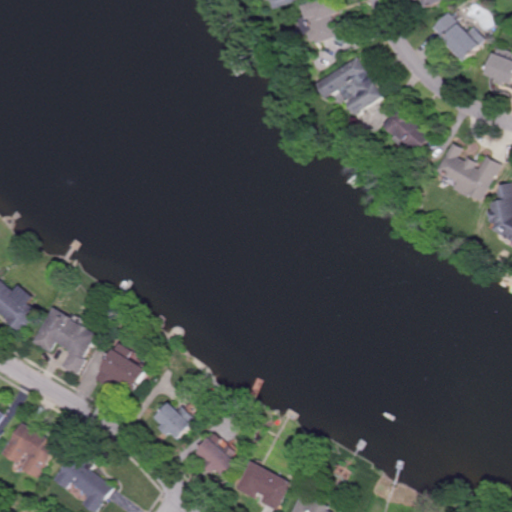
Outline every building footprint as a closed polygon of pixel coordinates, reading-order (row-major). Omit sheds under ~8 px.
[(296,0),(297,2),(276,9),(273,1),(269,0),(296,0)] [(341,0),(347,15),(338,18),(345,38),(325,45),(323,42),(321,43),(316,42),(313,34),(310,36),(304,20),(313,16),(309,8),(316,5),(316,3),(323,0),(326,0),(327,1),(330,0),(341,0)] [(451,0),(452,1),(432,10),(427,0),(451,0)] [(474,34),(479,28),(491,40),(486,46),(487,47),(478,57),(475,54),(471,58),(461,49),(460,50),(457,46),(456,47),(450,41),(451,40),(439,29),(453,14),(474,34)] [(511,52),(511,81),(509,80),(507,84),(499,81),(501,76),(491,73),(498,52),(501,52),(502,49),(511,52)] [(377,83),(381,80),(390,94),(367,109),(368,110),(364,113),(363,112),(362,113),(346,88),(333,96),(324,81),(364,55),(373,69),(369,72),(377,83)] [(425,116),(421,120),(438,135),(423,152),(390,122),(405,106),(409,109),(413,105),(425,116)] [(471,160),(473,155),(482,161),(480,165),(484,168),(492,154),(507,163),(486,200),(476,194),(474,196),(461,188),(465,181),(444,169),(460,142),(468,146),(463,155),(471,160)] [(511,234),(500,229),(503,223),(497,220),(494,210),(499,209),(497,203),(506,200),(504,190),(506,183),(511,181),(511,234)] [(19,292),(23,287),(35,297),(30,303),(42,313),(25,333),(10,320),(11,319),(8,316),(0,308),(0,280),(3,277),(19,292)] [(86,358),(89,360),(79,376),(71,371),(64,367),(72,354),(69,352),(71,350),(67,347),(63,345),(59,342),(53,352),(36,341),(56,308),(61,311),(96,332),(99,335),(86,358)] [(113,317),(108,314),(111,309),(116,313),(113,317)] [(136,351),(136,352),(132,358),(144,365),(146,363),(152,367),(152,368),(151,369),(152,370),(139,391),(120,380),(115,389),(98,379),(112,355),(116,349),(117,350),(120,345),(122,342),(122,343),(136,351)] [(182,412),(184,410),(187,407),(188,408),(199,419),(200,419),(195,424),(197,426),(183,440),(176,433),(172,437),(170,434),(167,432),(164,429),(167,425),(160,418),(174,404),(182,412)] [(0,408),(7,414),(10,416),(0,429),(0,408)] [(41,478),(28,471),(26,470),(34,457),(30,454),(24,464),(19,461),(9,455),(27,425),(29,426),(38,431),(44,435),(50,438),(49,439),(60,446),(41,478)] [(228,451),(233,445),(240,452),(236,459),(242,465),(228,480),(218,471),(215,474),(206,466),(209,462),(200,454),(214,439),(228,451)] [(118,489),(117,489),(110,498),(100,511),(96,511),(86,504),(92,497),(86,492),(74,483),(69,490),(57,481),(77,454),(78,454),(91,464),(95,467),(94,468),(93,470),(118,489)] [(282,476),(286,470),(296,475),(292,483),(295,484),(281,511),(264,503),(266,499),(261,496),(259,500),(240,490),(255,462),(282,476)] [(318,505),(320,500),(334,507),(331,511),(297,511),(304,498),(318,505)]
